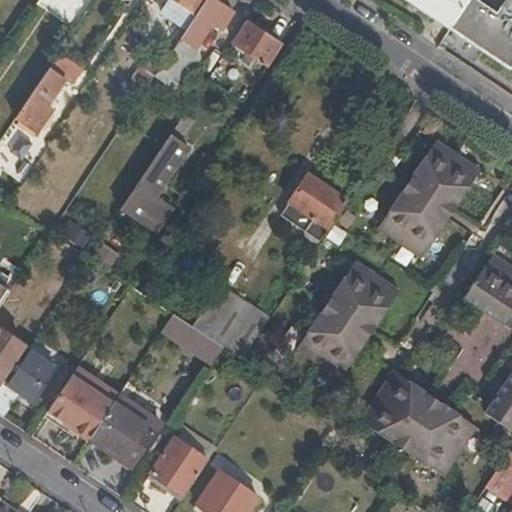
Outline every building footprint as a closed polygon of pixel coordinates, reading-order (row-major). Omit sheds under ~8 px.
[(233,15),(211,0),(206,0),(195,18),(186,32),(178,43),(155,77),(167,85),(171,81),(182,89),(199,65),(196,49),(212,26),(222,32),(233,15)] [(186,32),(195,18),(194,16),(205,0),(171,0),(172,0),(162,15),(186,32)] [(403,0),(448,30),(468,0),(403,0)] [(511,0),(468,0),(448,30),(508,72),(510,69),(511,69),(511,0)] [(265,68),(280,47),(247,25),(233,46),(265,68)] [(256,31),(276,44),(279,40),(259,27),(256,31)] [(146,91),(155,77),(178,43),(164,34),(132,82),(146,91)] [(64,82),(48,71),(15,119),(32,130),(64,82)] [(197,122),(184,113),(175,128),(188,136),(197,122)] [(187,149),(168,138),(119,211),(156,235),(171,211),(155,199),(187,149)] [(419,257),(478,169),(435,140),(377,228),(419,257)] [(317,244),(345,202),(307,176),(279,217),(317,244)] [(108,271),(129,239),(112,227),(90,259),(108,271)] [(199,284),(219,253),(188,230),(167,261),(199,284)] [(462,299),(502,325),(511,309),(511,269),(491,255),(462,299)] [(338,378),(396,290),(354,262),(295,350),(338,378)] [(154,278),(141,267),(129,286),(131,287),(143,296),(154,278)] [(0,309),(10,295),(0,287),(0,309)] [(268,320),(219,288),(191,328),(197,332),(222,349),(241,361),(268,320)] [(191,328),(173,315),(161,332),(186,349),(197,332),(191,328)] [(0,331),(0,381),(0,382),(23,346),(0,331)] [(0,387),(0,416),(3,418),(20,394),(32,402),(55,368),(27,351),(6,383),(4,382),(0,387)] [(441,477),(473,428),(390,373),(358,422),(441,477)] [(511,433),(511,376),(509,375),(483,414),(511,433)] [(46,412),(88,440),(90,437),(112,405),(71,376),(46,412)] [(112,405),(90,437),(132,467),(155,433),(112,405)] [(207,462),(214,451),(179,429),(173,439),(207,462)] [(149,474),(183,497),(207,462),(173,439),(149,474)] [(511,511),(511,455),(508,452),(499,466),(484,488),(511,505),(511,511)] [(205,511),(248,511),(258,499),(218,473),(195,505),(205,511)] [(16,511),(0,501),(0,509),(4,511),(16,511)]
